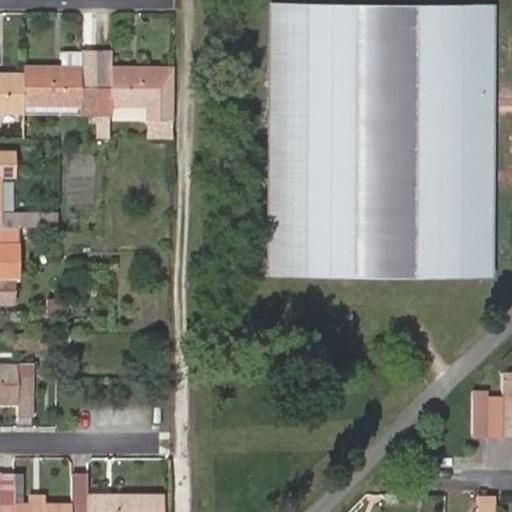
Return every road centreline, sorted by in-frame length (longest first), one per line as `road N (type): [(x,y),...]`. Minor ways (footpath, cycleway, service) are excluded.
road 1 (track): [(181,511),(182,0)]
road 2 (residential): [(511,321),(316,511)]
road 3 (residential): [(0,439),(153,441)]
